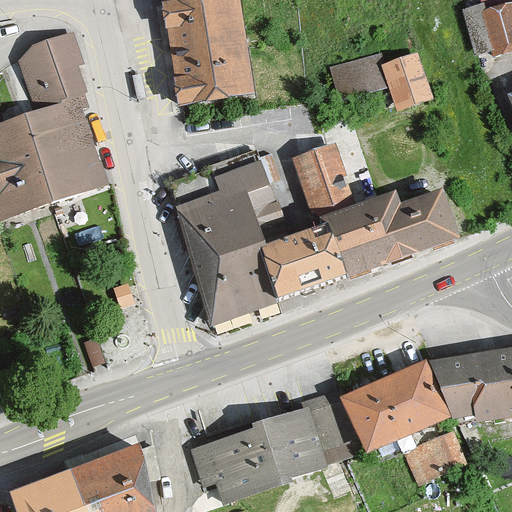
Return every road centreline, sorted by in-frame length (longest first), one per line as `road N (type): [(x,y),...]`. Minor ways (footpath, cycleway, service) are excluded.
road 1 (residential): [(185,379),(93,0)]
road 2 (primary): [(484,262),(185,379)]
road 3 (primary): [(145,395),(0,449)]
road 4 (unclassified): [(145,395),(179,511)]
